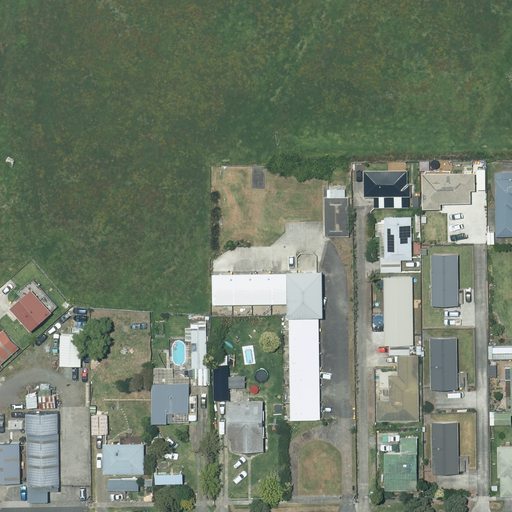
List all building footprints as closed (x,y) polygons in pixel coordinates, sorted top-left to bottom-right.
[(420,178),(425,178),(424,209),(442,209),(442,203),(471,203),(471,191),(475,191),(475,173),(453,173),(453,164),(420,164),(420,178)] [(406,169),(363,170),(363,195),(373,195),(374,206),(393,206),(393,195),(410,195),(409,182),(406,182),(406,169)] [(511,177),(494,178),(494,235),(511,234),(511,177)] [(326,189),(326,197),(324,197),(324,235),(348,235),(347,196),(344,196),(344,189),(326,189)] [(383,216),(383,257),(380,257),(380,271),(400,271),(400,258),(410,258),(410,216),(383,216)] [(320,272),(210,274),(211,304),(285,302),(285,312),(287,312),(317,312),(320,311),(320,272)] [(412,275),(383,276),(383,344),(388,344),(388,354),(409,354),(409,344),(413,344),(412,275)] [(55,314),(29,284),(19,293),(24,299),(12,309),(32,333),(55,314)] [(64,300),(59,304),(63,310),(69,306),(64,300)] [(471,300),(445,300),(445,331),(471,331),(471,300)] [(317,312),(288,312),(290,419),(319,418),(317,312)] [(193,367),(193,384),(209,384),(209,367),(205,367),(205,322),(190,322),(191,367),(193,367)] [(2,329),(0,330),(0,362),(17,347),(2,329)] [(59,334),(58,365),(79,365),(79,334),(59,334)] [(457,339),(431,338),(430,390),(456,391),(457,339)] [(511,345),(492,346),(492,358),(511,358),(511,345)] [(213,354),(213,399),(228,399),(227,362),(226,362),(226,354),(213,354)] [(388,400),(375,400),(376,420),(418,419),(417,354),(396,354),(396,374),(388,374),(388,400)] [(188,421),(187,382),(151,383),(151,422),(188,421)] [(49,389),(38,390),(39,407),(55,406),(54,394),(49,394),(49,389)] [(226,400),(227,437),(230,437),(230,450),(261,450),(261,399),(226,400)] [(57,411),(25,412),(27,500),(47,500),(46,489),(58,489),(57,411)] [(489,414),(489,424),(510,424),(510,411),(493,411),(493,414),(489,414)] [(107,414),(90,414),(91,433),(107,433),(107,428),(111,427),(111,422),(107,421),(107,414)] [(459,423),(432,423),(432,475),(459,475),(459,423)] [(401,440),(402,455),(384,455),(384,458),(383,460),(383,465),(384,466),(385,489),(387,489),(389,490),(394,490),(395,489),(398,488),(398,483),(414,483),(414,446),(415,446),(415,442),(414,442),(414,440),(401,440)] [(0,442),(0,481),(18,481),(17,442),(0,442)] [(101,472),(143,472),(143,443),(101,443),(101,472)] [(500,475),(500,495),(511,495),(511,445),(496,445),(496,475),(500,475)]
